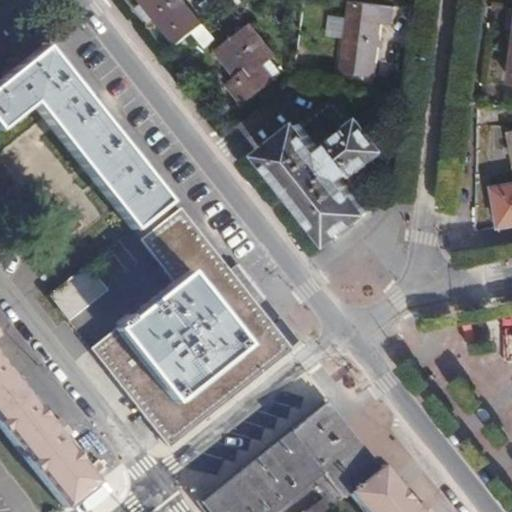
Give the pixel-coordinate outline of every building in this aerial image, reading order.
[(143,0),(179,44),(205,23),(186,0),(143,0)] [(397,6),(352,1),(343,71),(376,75),(383,22),(395,23),(397,6)] [(344,43),(347,20),(329,18),(327,41),(344,43)] [(234,83),(248,100),(277,77),(265,63),(277,53),(255,24),(222,50),(243,76),(234,83)] [(164,201),(44,45),(0,80),(0,128),(33,103),(129,226),(164,201)] [(297,79),(314,81),(315,68),(298,66),(297,79)] [(371,210),(364,200),(358,191),(369,182),(359,168),(387,145),(365,116),(358,121),(337,96),(266,153),(311,210),(334,239),(371,210)] [(502,225),(511,223),(511,130),(507,131),(511,158),(511,183),(495,187),(502,225)] [(140,238),(173,281),(128,317),(125,314),(115,322),(118,326),(90,347),(147,419),(170,445),(230,399),(291,350),(258,306),(265,299),(237,265),(229,271),(178,207),(140,238)] [(86,264),(48,294),(67,317),(104,287),(86,264)] [(0,426),(64,508),(96,483),(62,439),(72,431),(62,417),(51,424),(0,358),(0,426)] [(322,511),(351,490),(379,468),(326,402),(202,500),(211,511),(271,511),(315,477),(329,494),(315,504),(321,511),(322,511)] [(417,506),(383,464),(379,468),(351,490),(368,511),(435,511),(426,500),(420,504),(417,506)]
